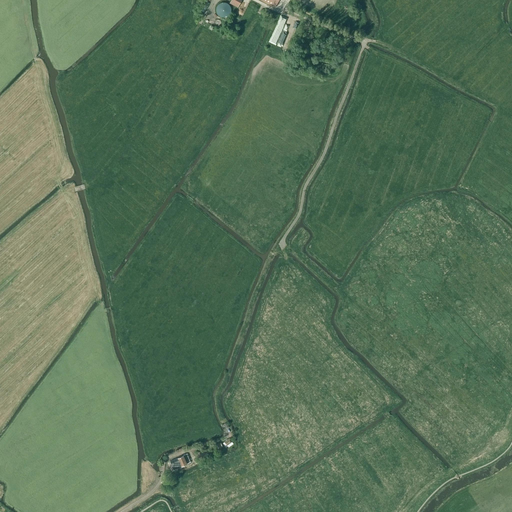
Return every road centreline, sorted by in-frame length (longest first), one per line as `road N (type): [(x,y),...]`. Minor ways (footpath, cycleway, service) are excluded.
road 1 (track): [(251,0),(364,42),(282,245)]
road 2 (track): [(120,511),(160,483),(170,453),(210,444),(227,430)]
